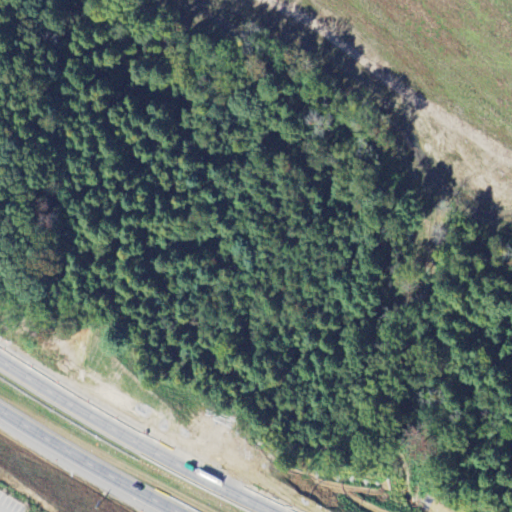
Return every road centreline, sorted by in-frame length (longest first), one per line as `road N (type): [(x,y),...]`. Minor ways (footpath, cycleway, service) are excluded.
road 1 (motorway): [(286,511),(0,364)]
road 2 (motorway): [(0,413),(185,511)]
